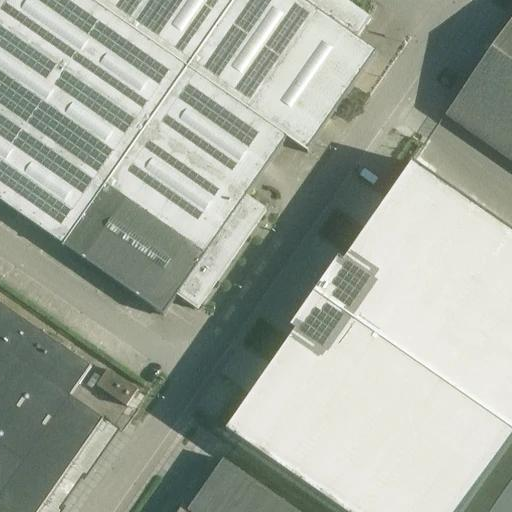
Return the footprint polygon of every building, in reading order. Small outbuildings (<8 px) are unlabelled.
[(129,29),(87,0),(0,0),(1,0),(0,1),(0,27),(147,129),(188,70),(129,29)] [(87,0),(129,29),(148,0),(87,0)] [(188,70),(236,0),(148,0),(129,29),(188,70)] [(236,0),(188,70),(247,112),(325,0),(236,0)] [(341,0),(325,0),(247,112),(287,139),(287,140),(306,154),(317,139),(333,116),(376,54),(357,40),(371,20),(341,0)] [(511,22),(446,118),(511,164),(511,22)] [(0,114),(106,188),(147,129),(0,27),(0,114)] [(147,129),(106,188),(225,271),(266,212),(255,204),(247,198),(287,140),(287,139),(247,112),(188,70),(147,129)] [(0,203),(64,248),(106,188),(0,114),(0,203)] [(337,511),(511,511),(511,232),(412,164),(225,434),(337,511)] [(106,188),(64,248),(164,317),(177,298),(197,312),(225,271),(106,188)] [(0,305),(0,511),(40,511),(104,422),(72,399),(92,370),(0,305)] [(108,371),(97,388),(126,408),(138,392),(108,371)] [(296,511),(223,461),(189,511),(183,506),(179,511),(296,511)]
